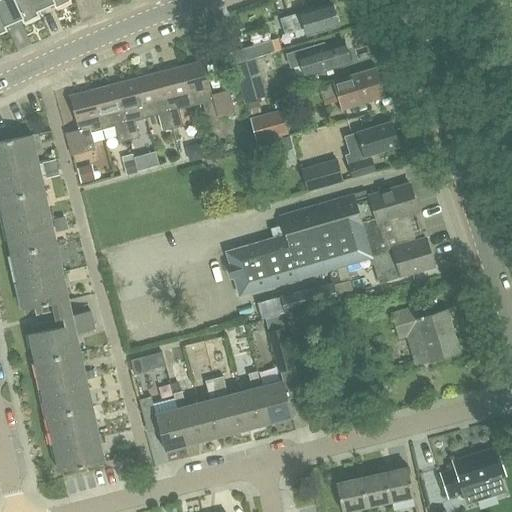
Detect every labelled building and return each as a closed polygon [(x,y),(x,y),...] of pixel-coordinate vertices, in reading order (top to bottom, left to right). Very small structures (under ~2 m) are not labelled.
[(0,0),(0,17),(4,26),(5,25),(21,18),(23,22),(38,15),(36,10),(36,11),(30,0),(0,0)] [(30,0),(36,11),(36,10),(52,3),(55,7),(69,0),(30,0)] [(300,12),(280,18),(284,33),(304,27),(307,35),(338,26),(337,23),(339,22),(337,15),(335,16),(330,2),(300,11),(300,12)] [(271,39),(242,49),(246,60),(275,51),(271,39)] [(322,42),(290,52),(293,64),(305,60),(309,75),(319,72),(349,63),(349,62),(351,61),(352,58),(351,54),(348,53),(347,53),(343,40),(324,46),(322,42)] [(257,58),(235,64),(243,90),(264,83),(257,58)] [(202,60),(179,66),(190,105),(201,102),(206,119),(233,111),(227,89),(211,93),(202,60)] [(179,66),(157,72),(168,111),(172,128),(182,125),(178,108),(190,105),(179,66)] [(345,78),(335,81),(343,108),(354,105),(382,96),(374,69),(345,78)] [(157,72),(135,78),(146,117),(157,114),(162,130),(172,128),(168,111),(157,72)] [(135,78),(113,84),(124,123),(128,140),(138,137),(134,120),(146,117),(135,78)] [(113,84),(91,90),(102,129),(113,126),(118,142),(128,140),(124,123),(113,84)] [(77,129),(65,133),(71,155),(94,149),(90,132),(102,129),(91,90),(68,96),(77,129)] [(260,100),(246,104),(249,113),(263,110),(260,100)] [(286,108),(251,117),(257,140),(291,131),(286,108)] [(352,151),(346,153),(354,177),(374,171),(369,154),(397,146),(390,121),(357,131),(347,134),(352,151)] [(31,134),(0,140),(0,208),(22,309),(35,307),(36,315),(61,310),(62,317),(38,322),(39,330),(28,333),(59,471),(104,461),(86,379),(85,378),(84,371),(76,333),(95,329),(90,310),(71,314),(31,134)] [(288,138),(270,144),(277,166),(294,161),(288,138)] [(198,143),(185,147),(189,161),(202,158),(198,143)] [(132,153),(122,155),(128,173),(136,171),(132,153)] [(155,153),(134,159),(137,171),(159,165),(155,153)] [(339,157),(302,167),(308,189),(345,179),(339,157)] [(54,160),(43,163),(46,178),(58,176),(54,160)] [(93,165),(79,169),(82,182),(96,178),(93,165)] [(376,219),(312,238),(316,250),(407,224),(405,215),(417,212),(409,183),(368,194),(376,219)] [(277,249),(230,262),(239,293),(321,269),(317,254),(316,250),(312,238),(376,219),(368,194),(367,195),(365,190),(279,215),(283,227),(271,230),(277,249)] [(407,224),(316,250),(317,254),(321,269),(327,267),(345,262),(371,255),(379,282),(434,267),(425,236),(412,240),(407,224)] [(345,262),(327,267),(332,284),(335,299),(353,295),(345,262)] [(445,271),(416,281),(419,288),(448,278),(445,271)] [(332,284),(279,297),(283,313),(335,300),(335,299),(332,284)] [(279,297),(257,303),(260,318),(283,313),(279,297)] [(414,305),(390,312),(397,339),(407,336),(415,365),(460,352),(447,308),(417,317),(414,305)] [(281,326),(268,329),(277,363),(279,371),(292,368),(292,367),(290,360),(281,326)] [(146,356),(131,360),(134,374),(149,370),(147,363),(146,356)] [(92,369),(84,371),(85,378),(86,379),(93,377),(92,369)] [(253,387),(240,391),(249,428),(270,422),(260,386),(256,370),(250,371),(253,387)] [(222,375),(213,378),(228,434),(249,428),(240,391),(227,394),(222,375)] [(209,399),(197,402),(207,439),(228,434),(213,378),(204,380),(209,399)] [(282,380),(260,386),(270,422),(292,417),(286,395),(282,380)] [(181,391),(172,393),(176,408),(177,408),(186,445),(207,439),(197,402),(185,405),(181,391)] [(151,396),(138,399),(147,432),(158,429),(164,450),(186,445),(177,408),(176,408),(155,413),(151,396)] [(455,468),(441,473),(449,498),(463,493),(464,496),(502,483),(500,476),(505,474),(496,447),(480,452),(480,453),(454,462),(454,461),(453,461),(455,468)] [(407,467),(383,472),(390,501),(414,496),(407,467)] [(383,472),(360,477),(366,507),(390,501),(383,472)] [(360,477),(336,483),(342,511),(366,507),(360,477)] [(420,496),(407,502),(411,511),(423,511),(427,510),(420,496)]
